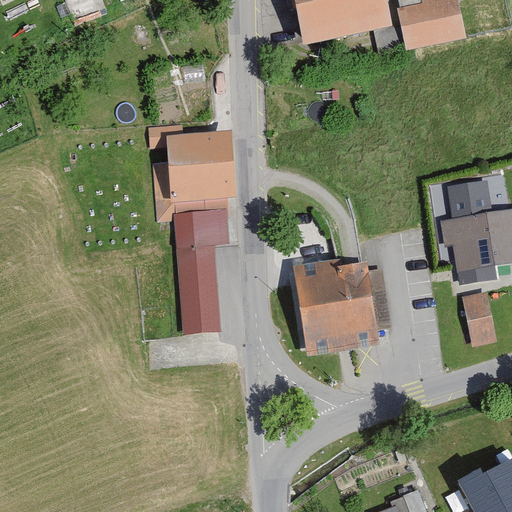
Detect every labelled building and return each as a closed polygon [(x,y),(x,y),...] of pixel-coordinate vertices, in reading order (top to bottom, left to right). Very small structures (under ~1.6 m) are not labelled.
[(296,0),(306,57),(387,44),(379,0),(296,0)] [(422,10),(402,14),(409,58),(465,48),(457,3),(422,10)] [(237,139),(172,141),(173,205),(239,204),(237,139)] [(488,180),(448,185),(453,217),(440,219),(444,244),(453,242),(460,284),(497,278),(495,264),(511,261),(511,206),(492,209),(488,180)] [(218,249),(180,251),(184,337),(222,334),(218,249)] [(359,269),(300,274),(307,351),(365,346),(359,269)] [(488,292),(462,296),(470,345),(495,341),(488,292)] [(511,511),(511,452),(482,469),(479,464),(458,475),(477,511),(511,511)] [(396,511),(393,501),(362,511),(396,511)]
